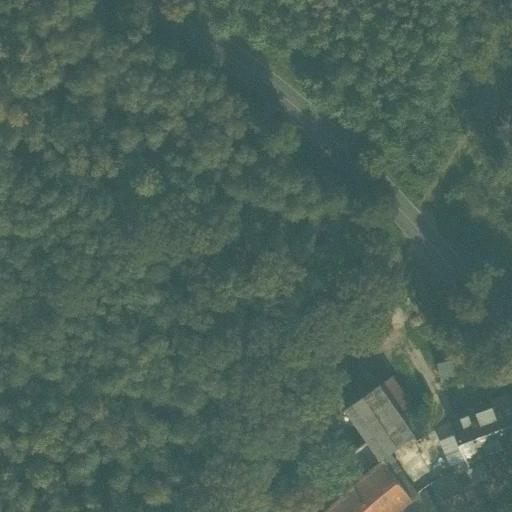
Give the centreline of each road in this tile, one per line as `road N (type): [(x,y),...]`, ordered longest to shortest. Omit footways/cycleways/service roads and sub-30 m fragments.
road 1 (track): [(511,73),(250,511)]
road 2 (tertiary): [(153,0),(291,101),(418,229),(511,345)]
